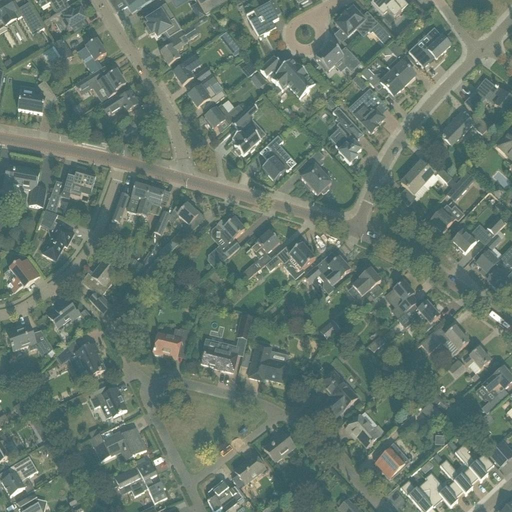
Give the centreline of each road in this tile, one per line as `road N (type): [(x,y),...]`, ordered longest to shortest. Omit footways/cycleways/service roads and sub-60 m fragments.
road 1 (unclassified): [(354,231),(395,145),(477,54)]
road 2 (residential): [(0,316),(32,304),(90,249),(122,162)]
road 3 (unclassified): [(179,178),(172,119),(97,0)]
road 4 (unclassified): [(511,331),(454,285),(354,231)]
road 5 (unclassified): [(354,231),(179,178)]
road 6 (residential): [(385,511),(323,442),(277,411)]
road 7 (unclassified): [(277,411),(171,380),(153,388)]
road 8 (residential): [(122,162),(0,138)]
